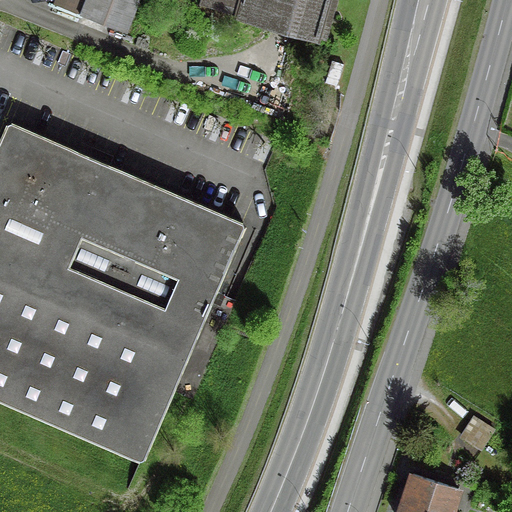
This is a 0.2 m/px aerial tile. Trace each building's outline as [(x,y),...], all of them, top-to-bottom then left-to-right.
[(78,15),(83,0),(52,0),(51,5),(78,15)] [(329,0),(199,0),(199,2),(321,33),(329,0)] [(8,122),(5,123),(0,134),(0,399),(138,459),(141,458),(242,226),(240,222),(8,122)] [(479,416),(466,437),(488,450),(500,429),(479,416)] [(401,502),(397,511),(448,511),(456,489),(410,474),(405,489),(403,488),(399,502),(401,502)]
